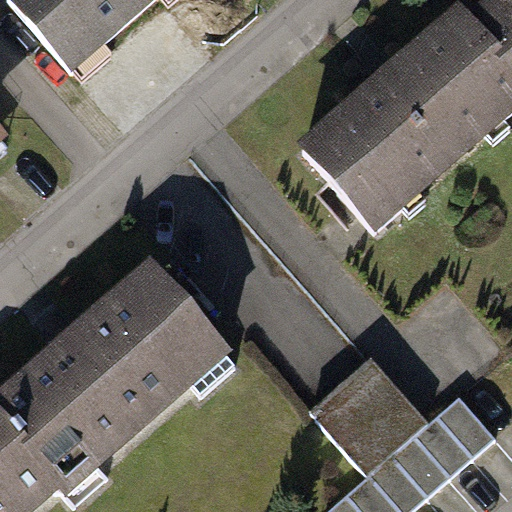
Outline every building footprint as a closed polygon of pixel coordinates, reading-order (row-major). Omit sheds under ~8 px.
[(176,0),(13,0),(11,2),(82,82),(176,0)] [(511,0),(497,0),(469,25),(511,75),(511,0)] [(511,121),(511,75),(469,25),(460,15),(302,149),(377,236),(511,121)] [(0,151),(9,143),(0,133),(0,151)] [(0,511),(59,511),(241,356),(164,267),(5,404),(0,398),(0,511)] [(428,416),(382,367),(325,419),(371,469),(428,416)] [(458,389),(428,416),(371,469),(323,511),(403,511),(494,428),(458,389)]
